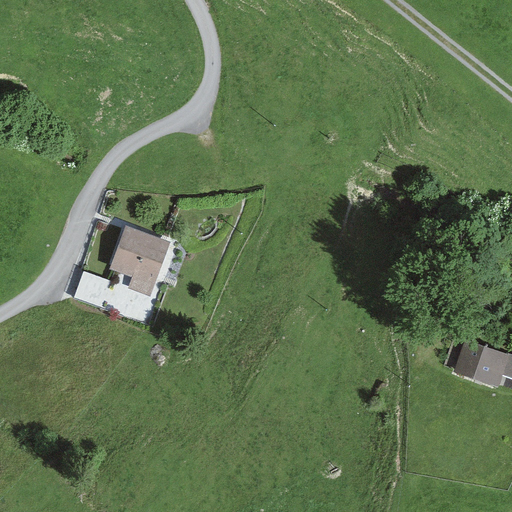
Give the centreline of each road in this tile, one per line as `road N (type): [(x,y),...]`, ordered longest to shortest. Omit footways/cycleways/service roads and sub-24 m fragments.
road 1 (unclassified): [(0,314),(57,277),(103,173),(128,147),(189,117),(205,99),(214,49),(195,0)]
road 2 (track): [(392,0),(511,100)]
